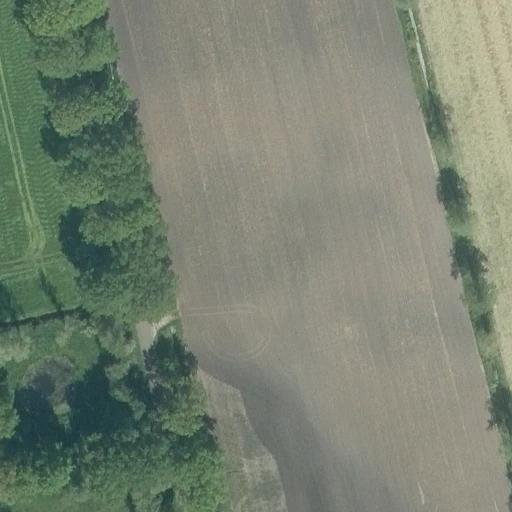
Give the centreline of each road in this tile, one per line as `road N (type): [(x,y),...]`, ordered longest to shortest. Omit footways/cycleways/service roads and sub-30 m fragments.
road 1 (unclassified): [(186,511),(65,0)]
road 2 (track): [(169,437),(0,472)]
